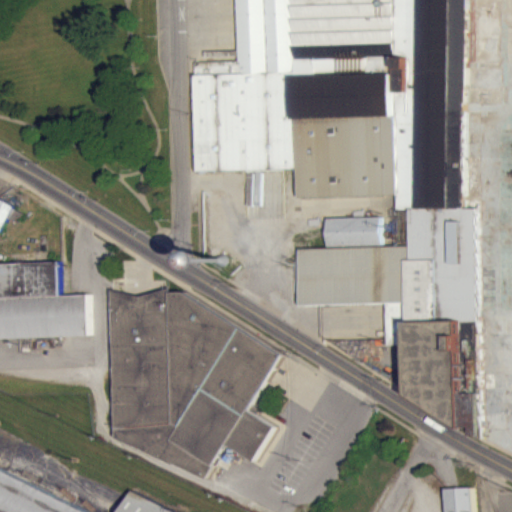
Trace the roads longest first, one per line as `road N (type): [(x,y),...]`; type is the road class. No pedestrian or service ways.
road 1 (tertiary): [(0,152),(511,466)]
road 2 (residential): [(174,0),(184,262)]
